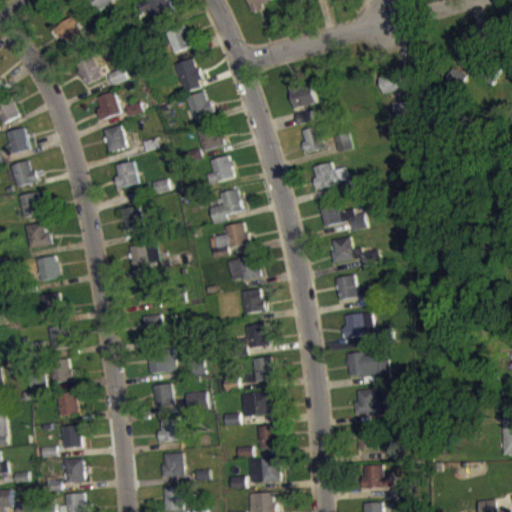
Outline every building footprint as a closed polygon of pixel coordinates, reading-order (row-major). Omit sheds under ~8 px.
[(114,0),(102,9),(95,0),(114,0)] [(136,0),(141,12),(152,7),(159,22),(177,14),(172,1),(169,1),(168,0),(136,0)] [(275,14),(271,0),(248,0),(253,19),(275,14)] [(314,4),(313,0),(291,0),(293,8),(314,4)] [(58,36),(71,55),(90,43),(78,24),(58,36)] [(184,24),(192,44),(176,50),(168,30),(184,24)] [(176,63),(193,56),(185,35),(168,42),(176,63)] [(179,61),(187,88),(202,84),(200,78),(205,77),(201,64),(197,66),(194,57),(179,61)] [(471,83),(499,93),(506,72),(479,62),(471,83)] [(81,74),(89,93),(104,87),(97,68),(81,74)] [(406,98),(403,78),(381,81),(384,102),(406,98)] [(469,84),(458,79),(451,94),(462,99),(469,84)] [(189,95),(197,116),(217,109),(213,98),(209,99),(206,89),(189,95)] [(290,97),(297,117),(319,111),(312,90),(290,97)] [(208,99),(189,106),(197,128),(216,121),(208,99)] [(104,128),(124,122),(117,101),(100,106),(104,117),(100,117),(104,128)] [(0,118),(7,133),(24,125),(14,105),(0,111),(0,118)] [(414,129),(413,110),(394,111),(395,130),(414,129)] [(132,126),(147,121),(143,111),(129,116),(132,126)] [(298,119),(301,133),(316,130),(312,116),(298,119)] [(198,127),(206,149),(227,142),(223,130),(219,131),(215,120),(198,127)] [(226,154),(220,132),(200,138),(206,160),(226,154)] [(107,138),(111,160),(129,157),(125,135),(107,138)] [(305,138),(307,153),(304,153),(305,161),(327,158),(324,136),(305,138)] [(33,158),(28,137),(10,142),(16,163),(33,158)] [(212,158),(216,170),(208,172),(211,182),(236,174),(229,153),(212,158)] [(193,170),(204,166),(201,157),(190,160),(193,170)] [(213,170),(216,181),(210,183),(213,193),(238,186),(231,164),(213,170)] [(21,197),(42,190),(39,178),(35,179),(32,169),(14,175),(21,197)] [(121,198),(142,193),(137,170),(119,174),(122,185),(118,186),(121,198)] [(316,175),(321,197),(344,192),(339,170),(316,175)] [(212,204),(216,222),(232,218),(231,212),(246,208),(240,185),(222,189),(224,196),(220,197),(221,201),(224,200),(225,202),(212,204)] [(173,200),(171,188),(155,190),(157,202),(173,200)] [(223,202),(226,213),(213,216),(217,232),(231,229),(230,223),(246,220),(241,198),(223,202)] [(26,226),(45,225),(44,202),(24,203),(26,226)] [(370,237),(366,222),(358,224),(356,218),(346,220),(343,209),(321,214),(326,236),(352,230),(355,240),(370,237)] [(129,240),(147,237),(143,214),(125,218),(129,240)] [(210,235),(215,257),(232,253),(230,243),(231,243),(232,246),(252,242),(250,230),(247,231),(244,221),(227,224),(229,231),(210,235)] [(55,253),(53,241),(49,242),(46,231),(29,235),(33,258),(55,253)] [(227,235),(229,244),(212,246),(216,267),(232,265),(231,258),(251,254),(247,231),(227,235)] [(336,272),(363,268),(365,277),(383,274),(381,259),(365,262),(364,256),(355,258),(353,246),(335,248),(337,260),(334,260),(336,272)] [(160,251),(132,255),(136,280),(164,276),(160,251)] [(230,258),(235,277),(244,275),(245,277),(263,273),(258,251),(230,258)] [(262,286),(259,264),(231,268),(234,290),(262,286)] [(62,287),(60,265),(41,267),(43,289),(62,287)] [(339,286),(341,308),(371,305),(370,294),(359,296),(357,284),(339,286)] [(245,288),(247,310),(268,308),(267,296),(263,297),(262,286),(245,288)] [(158,311),(158,288),(140,288),(140,311),(158,311)] [(247,323),(269,320),(268,309),(264,309),(263,298),(244,300),(247,323)] [(46,326),(65,323),(62,301),(43,304),(46,326)] [(238,337),(240,349),(275,345),(273,331),(268,332),(266,321),(248,323),(250,335),(238,337)] [(348,338),(345,338),(346,346),(376,344),(374,321),(348,323),(348,338)] [(146,324),(147,348),(165,348),(164,324),(146,324)] [(53,357),(72,357),(71,335),(52,336),(53,357)] [(254,356),(257,379),(276,376),(273,353),(254,356)] [(151,359),(151,382),(178,381),(177,358),(151,359)] [(349,361),(350,385),(377,384),(378,391),(391,390),(390,366),(378,367),(378,360),(349,361)] [(258,390),(277,388),(274,366),(255,368),(258,390)] [(57,369),(57,390),(78,391),(78,379),(71,379),(72,369),(57,369)] [(243,399),(242,386),(228,387),(228,400),(243,399)] [(243,392),(245,414),(278,411),(276,398),(273,399),(272,388),(243,392)] [(176,416),(175,393),(157,394),(158,417),(176,416)] [(358,425),(389,424),(388,398),(360,399),(361,410),(358,410),(358,425)] [(62,425),(81,423),(79,401),(60,403),(62,425)] [(209,401),(189,401),(189,417),(210,416),(209,401)] [(276,401),(245,402),(246,425),(277,424),(276,401)] [(0,454),(11,454),(10,416),(0,416),(0,454)] [(243,434),(243,422),(227,423),(228,434),(243,434)] [(261,424),(263,447),(282,444),(280,435),(278,435),(277,422),(261,424)] [(189,439),(182,440),(182,427),(162,428),(163,450),(189,449),(189,439)] [(66,458),(86,455),(83,433),(64,435),(66,458)] [(360,437),(361,459),(380,458),(380,436),(360,437)] [(252,456),(253,479),(282,478),(281,454),(252,456)] [(10,470),(4,471),(3,460),(0,460),(0,483),(11,482),(10,470)] [(186,485),(186,462),(165,462),(166,486),(186,485)] [(85,467),(67,468),(68,491),(87,491),(85,467)] [(282,490),(281,467),(252,468),(253,492),(282,490)] [(386,474),(366,474),(366,497),(398,496),(397,486),(386,486),(386,474)] [(249,497),(249,485),(233,486),(233,497),(249,497)] [(255,490),(256,511),(279,511),(278,501),(274,501),(273,489),(255,490)] [(399,506),(414,506),(413,495),(399,495),(399,506)] [(167,511),(186,511),(185,496),(167,497),(167,511)] [(15,511),(15,499),(0,498),(0,511),(15,511)] [(88,511),(88,502),(68,503),(68,511),(88,511)]
